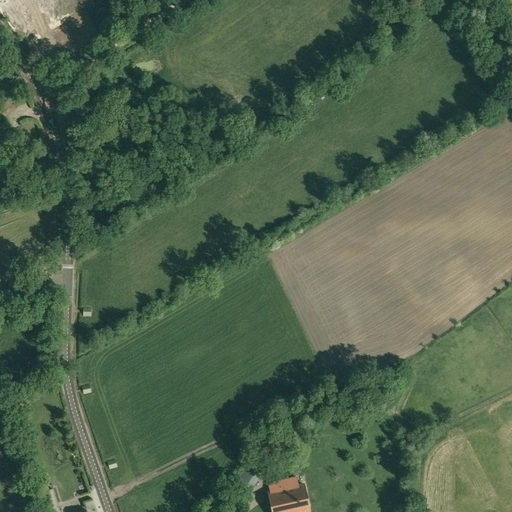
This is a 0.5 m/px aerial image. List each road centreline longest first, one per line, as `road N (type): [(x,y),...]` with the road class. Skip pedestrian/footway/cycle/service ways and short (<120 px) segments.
road 1 (unclassified): [(66,284),(53,117),(0,31)]
road 2 (unclassified): [(108,511),(67,384),(66,284)]
road 3 (track): [(42,92),(178,0)]
